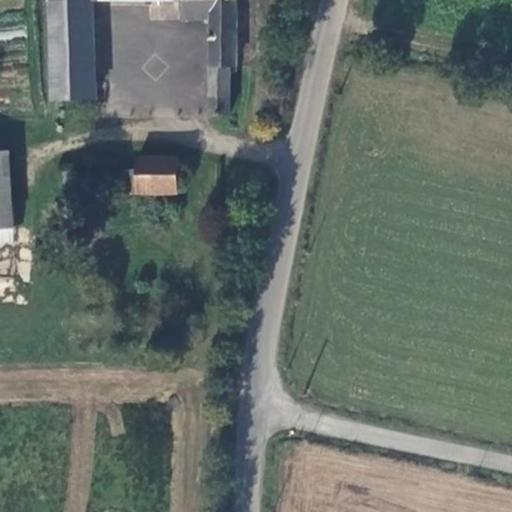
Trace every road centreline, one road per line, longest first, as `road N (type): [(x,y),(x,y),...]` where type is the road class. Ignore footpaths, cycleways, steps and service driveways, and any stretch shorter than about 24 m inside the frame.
road 1 (unclassified): [(255,408),(262,344),(339,0)]
road 2 (unclassified): [(511,467),(255,408)]
road 3 (track): [(334,23),(511,65)]
